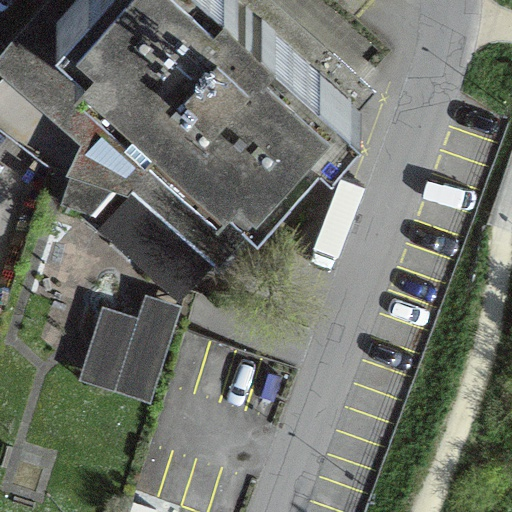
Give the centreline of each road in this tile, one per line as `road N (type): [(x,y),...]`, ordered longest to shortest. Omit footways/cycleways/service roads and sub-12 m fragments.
road 1 (residential): [(449,0),(432,81),(274,511)]
road 2 (track): [(511,179),(456,420),(425,511)]
